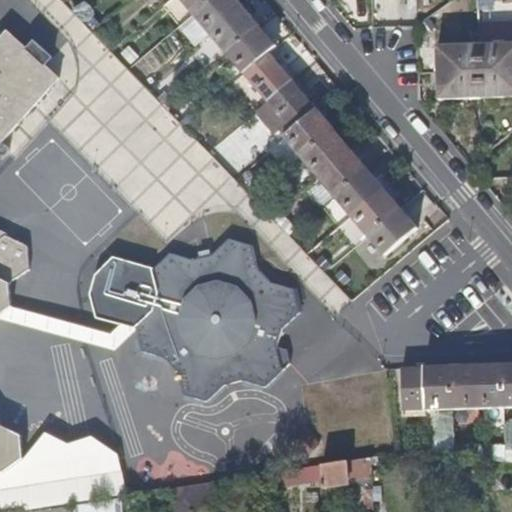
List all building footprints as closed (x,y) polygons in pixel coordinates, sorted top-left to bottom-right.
[(172,0),(191,20),(213,0),(172,0)] [(208,40),(238,14),(229,2),(227,0),(213,0),(191,20),(208,40)] [(245,8),(237,0),(231,0),(229,2),(238,14),(245,8)] [(256,20),(245,8),(238,14),(249,25),(256,20)] [(226,61),(257,34),(249,25),(238,14),(208,40),(226,61)] [(273,57),(276,55),(257,34),(226,61),(245,82),(268,62),(273,57)] [(0,44),(0,149),(60,85),(33,60),(31,63),(6,39),(0,44)] [(511,72),(511,46),(480,47),(481,73),(511,72)] [(481,73),(480,47),(439,49),(440,75),(481,73)] [(297,83),(273,57),(268,62),(291,88),(296,84),(297,83)] [(291,88),(268,62),(245,82),(268,109),(291,88)] [(511,98),(511,72),(481,73),(482,99),(511,98)] [(482,99),(481,73),(440,75),(441,101),(482,99)] [(321,111),(296,84),(291,88),(316,115),(321,111)] [(287,141),(316,115),(291,88),(268,109),(263,113),(287,141)] [(316,148),(333,134),(316,115),(287,141),(285,143),(301,161),(316,148)] [(318,180),(348,155),(340,144),(333,134),(316,148),(301,161),(318,180)] [(355,148),(347,139),(340,144),(348,155),(355,148)] [(358,165),(364,159),(355,148),(348,155),(358,165)] [(343,195),(366,174),(358,165),(348,155),(318,180),(336,200),(343,195)] [(352,218),(383,192),(374,183),(366,174),(343,195),(336,200),(352,218)] [(389,187),(381,177),(374,183),(383,192),(389,187)] [(399,200),(389,187),(383,192),(394,204),(399,200)] [(375,230),(398,210),(394,204),(383,192),(352,218),(368,236),(375,230)] [(384,257),(416,229),(398,210),(375,230),(368,236),(384,257)] [(0,247),(12,239),(0,233),(0,247)] [(0,469),(8,472),(25,461),(23,439),(5,430),(0,423),(0,317),(15,309),(11,289),(33,275),(33,251),(12,239),(0,247),(0,469)] [(257,267),(250,245),(230,240),(218,251),(213,256),(192,261),(170,255),(154,270),(159,288),(160,294),(159,300),(157,309),(154,315),(138,329),(144,351),(162,355),(178,373),(184,397),(207,402),(222,385),(235,381),(245,380),(253,383),(264,389),(290,365),(287,349),(278,346),(284,326),(299,311),(294,288),(276,283),(264,276),(257,267)] [(120,324),(138,329),(154,315),(157,309),(159,300),(160,294),(159,288),(154,270),(111,257),(95,274),(89,293),(95,317),(120,324)] [(15,309),(0,317),(0,319),(117,350),(138,329),(120,324),(111,334),(15,309)] [(506,408),(504,368),(477,369),(480,408),(506,408)] [(480,408),(477,369),(451,370),(453,410),(480,408)] [(453,410),(451,370),(425,371),(427,410),(453,410)] [(393,423),(390,381),(304,391),(310,431),(393,423)] [(45,433),(25,461),(8,472),(0,469),(0,511),(125,492),(118,455),(91,437),(68,444),(45,433)] [(348,486),(350,480),(373,481),(373,459),(370,459),(321,467),(322,489),(322,490),(348,486)] [(322,489),(321,467),(274,474),(274,490),(322,489)] [(274,490),(274,474),(257,477),(250,478),(251,490),(274,490)] [(251,490),(250,478),(224,482),(225,493),(251,490)] [(205,511),(225,508),(224,482),(173,491),(173,511),(205,511)] [(124,511),(124,498),(104,502),(104,511),(124,511)]
